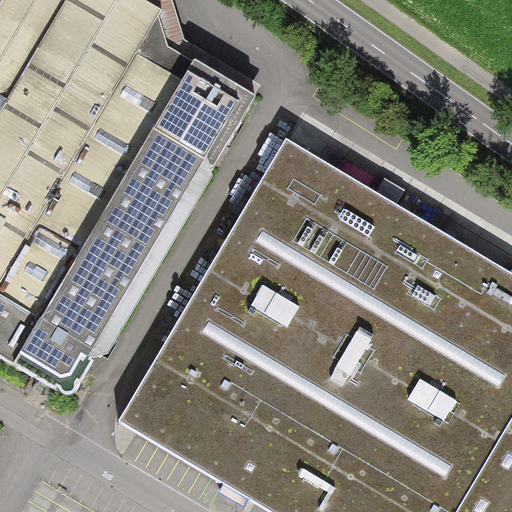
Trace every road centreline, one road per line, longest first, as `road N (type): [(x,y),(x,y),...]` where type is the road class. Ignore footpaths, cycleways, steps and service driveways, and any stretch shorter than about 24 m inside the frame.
road 1 (primary): [(511,141),(311,0)]
road 2 (residential): [(0,405),(180,511)]
road 3 (track): [(372,0),(511,100)]
